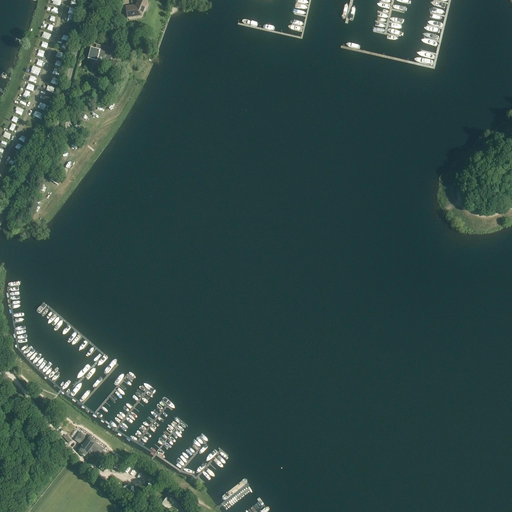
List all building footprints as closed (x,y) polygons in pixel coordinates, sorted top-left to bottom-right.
[(126,8),(128,19),(142,17),(147,2),(140,0),(139,0),(136,8),(132,9),(132,7),(126,8)] [(50,3),(48,8),(57,12),(59,7),(50,3)] [(46,23),(44,29),(50,31),(52,24),(46,23)] [(49,40),(51,34),(44,32),(42,38),(49,40)] [(133,51),(135,45),(136,42),(124,37),(123,40),(120,39),(118,45),(133,51)] [(105,48),(102,47),(97,46),(97,49),(98,50),(97,51),(91,49),(89,57),(97,59),(98,56),(103,57),(102,61),(104,64),(108,66),(111,56),(112,50),(105,48)] [(38,63),(37,66),(42,67),(43,61),(38,60),(39,58),(35,58),(34,62),(38,63)] [(39,76),(42,69),(34,66),(31,73),(39,76)] [(27,89),(34,92),(36,86),(29,84),(27,89)] [(40,102),(38,108),(44,110),(47,105),(40,102)] [(36,394),(33,397),(39,404),(42,400),(36,394)] [(97,440),(91,436),(89,439),(81,433),(76,440),(82,444),(80,447),(82,448),(80,451),(85,455),(88,452),(90,454),(92,451),(98,455),(102,449),(94,443),(97,440)] [(128,466),(113,456),(109,462),(124,472),(128,466)] [(161,504),(170,511),(185,511),(186,511),(169,496),(161,504)]
